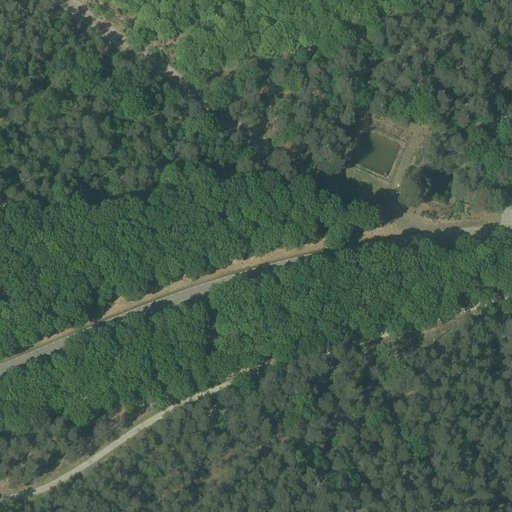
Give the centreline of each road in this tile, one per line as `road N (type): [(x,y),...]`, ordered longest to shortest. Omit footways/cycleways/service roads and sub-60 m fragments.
road 1 (unclassified): [(0,499),(51,485),(199,396),(511,295)]
road 2 (track): [(453,237),(289,164),(63,0)]
